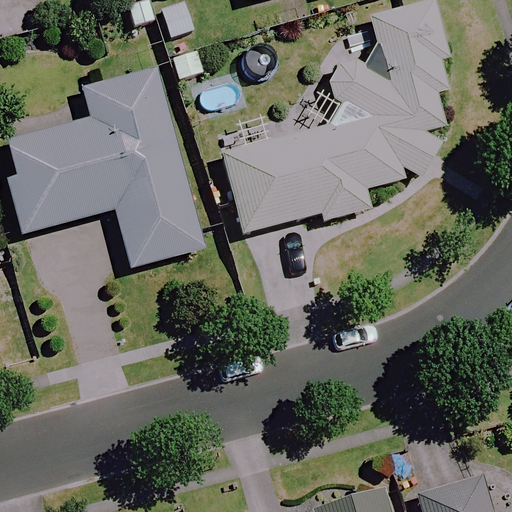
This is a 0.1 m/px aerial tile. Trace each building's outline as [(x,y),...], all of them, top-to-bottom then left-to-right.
[(244,240),(325,220),(327,228),(376,216),(371,195),(413,185),(424,195),(439,149),(424,137),(442,133),(435,101),(445,99),(439,72),(449,69),(434,9),(372,24),(383,65),(329,78),(342,132),(224,162),(244,240)] [(203,257),(156,77),(85,96),(92,126),(8,148),(18,187),(11,189),(24,240),(116,216),(131,275),(203,257)] [(511,328),(511,228),(451,307),(499,345),(511,328)] [(495,511),(487,486),(419,505),(420,511),(495,511)] [(385,511),(383,502),(343,511),(385,511)]
